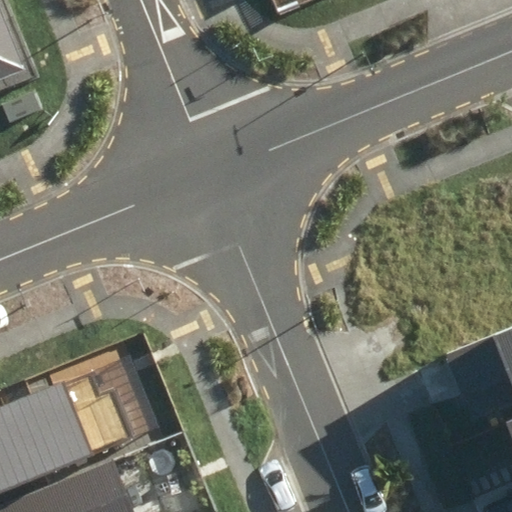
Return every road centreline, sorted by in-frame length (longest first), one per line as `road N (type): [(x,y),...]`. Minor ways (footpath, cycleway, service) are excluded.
road 1 (residential): [(210,171),(348,511)]
road 2 (residential): [(210,171),(511,42)]
road 3 (residential): [(0,256),(210,171)]
road 4 (residential): [(141,0),(210,171)]
